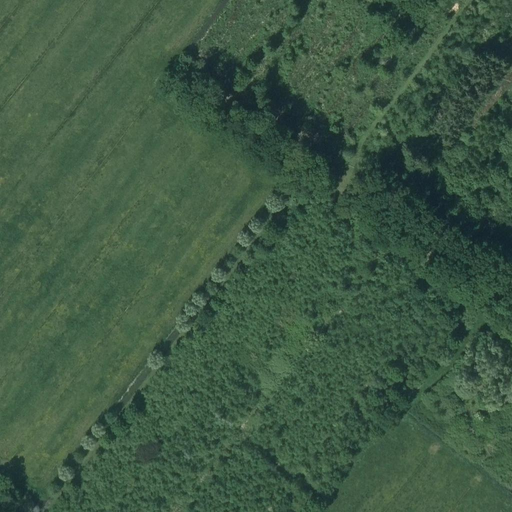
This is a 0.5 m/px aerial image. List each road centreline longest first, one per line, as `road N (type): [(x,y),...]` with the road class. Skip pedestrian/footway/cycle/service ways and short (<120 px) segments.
road 1 (track): [(47,511),(319,159),(347,177),(342,209),(511,333)]
road 2 (track): [(347,177),(354,151),(470,0)]
